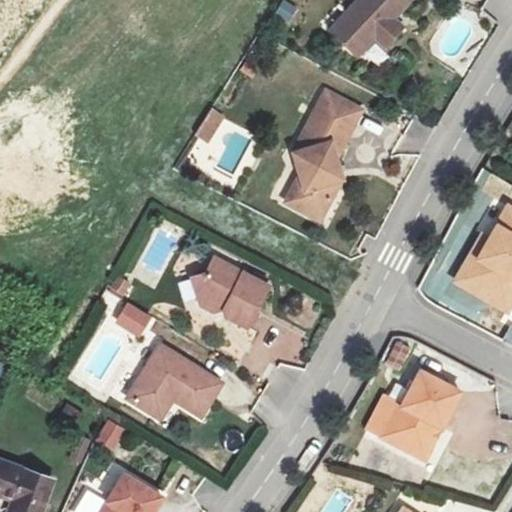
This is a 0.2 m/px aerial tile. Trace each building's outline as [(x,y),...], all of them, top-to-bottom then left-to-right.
[(280,0),(279,0),(272,14),(290,24),(298,10),(280,0)] [(408,0),(358,0),(330,30),(357,55),(373,38),(383,47),(399,30),(385,17),(390,12),(394,15),(408,0)] [(385,17),(399,30),(404,25),(394,15),(390,12),(385,17)] [(379,67),(386,51),(369,44),(362,61),(379,67)] [(336,159),(362,110),(326,91),(304,132),(309,147),(294,152),(300,174),(305,188),(295,206),(320,219),(339,184),(334,170),(339,168),(336,159)] [(213,105),(224,112),(233,99),(221,92),(213,105)] [(206,116),(217,124),(224,112),(213,105),(206,116)] [(309,147),(304,132),(294,152),(309,147)] [(334,170),(339,184),(342,178),(339,168),(334,170)] [(305,188),(300,174),(286,201),(295,206),(305,188)] [(511,208),(508,206),(488,239),(467,277),(503,298),(511,283),(511,208)] [(481,235),(455,280),(506,310),(511,299),(511,283),(503,298),(467,277),(488,239),(481,235)] [(246,326),(267,285),(214,257),(206,272),(191,276),(199,304),(209,302),(221,308),(225,315),(246,326)] [(209,302),(199,304),(211,311),(221,308),(209,302)] [(126,303),(113,324),(138,339),(151,318),(126,303)] [(200,416),(221,383),(160,345),(126,399),(153,415),(165,395),(172,399),(200,416)] [(440,427),(459,391),(419,370),(401,405),(397,403),(380,436),(418,456),(435,424),(440,427)] [(153,415),(159,420),(172,399),(165,395),(153,415)] [(73,426),(81,414),(65,404),(57,416),(73,426)] [(114,452),(126,431),(106,420),(94,441),(114,452)] [(418,456),(423,459),(440,427),(435,424),(418,456)] [(77,461),(88,438),(77,433),(67,456),(77,461)] [(0,495),(10,499),(4,511),(38,511),(49,480),(0,462),(0,495)] [(151,511),(161,497),(122,473),(99,511),(151,511)] [(447,500),(442,511),(464,511),(467,508),(447,500)]
